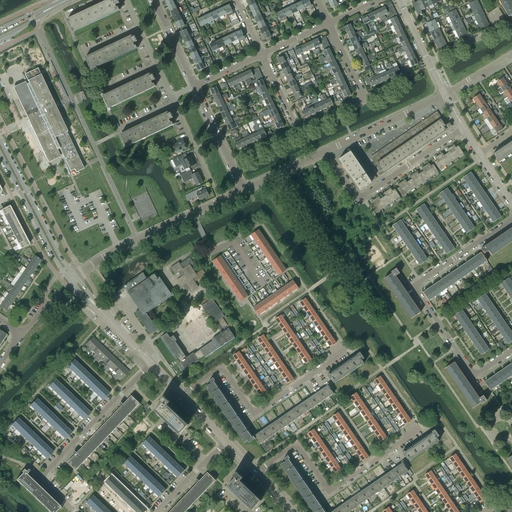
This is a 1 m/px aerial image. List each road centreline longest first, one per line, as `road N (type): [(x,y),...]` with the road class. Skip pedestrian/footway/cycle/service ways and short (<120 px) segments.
road 1 (residential): [(511,219),(415,288),(471,374),(511,350)]
road 2 (residential): [(179,393),(220,367),(254,416),(346,350)]
road 3 (residential): [(257,473),(296,448),(329,493),(422,430)]
road 4 (residential): [(75,511),(42,475),(151,364)]
road 5 (residential): [(325,151),(361,196),(462,127)]
road 6 (residential): [(296,126),(361,97),(326,23)]
road 7 (tertiary): [(73,274),(0,141)]
road 8 (tertiary): [(0,154),(67,278)]
road 9 (residential): [(73,274),(193,212)]
road 10 (residential): [(325,151),(445,94)]
